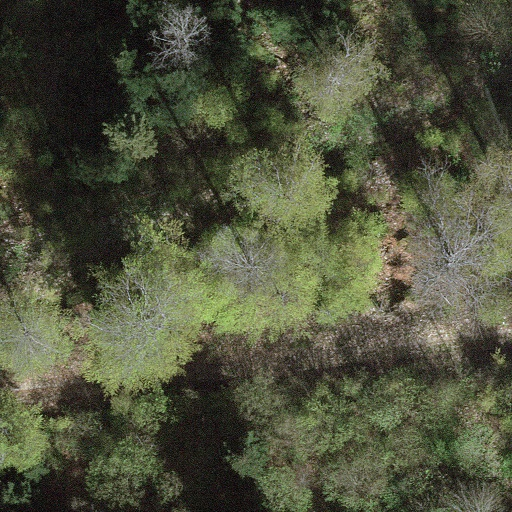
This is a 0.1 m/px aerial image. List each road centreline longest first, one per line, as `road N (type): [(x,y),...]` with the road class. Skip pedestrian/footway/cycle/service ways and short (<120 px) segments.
road 1 (track): [(0,312),(511,73)]
road 2 (track): [(0,404),(511,343)]
